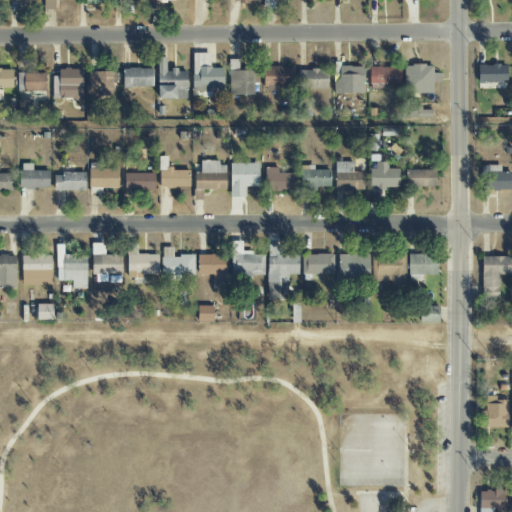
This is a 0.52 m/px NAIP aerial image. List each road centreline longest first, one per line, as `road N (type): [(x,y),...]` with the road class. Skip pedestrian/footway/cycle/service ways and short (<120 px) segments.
road 1 (residential): [(0,35),(511,31)]
road 2 (residential): [(0,226),(511,224)]
road 3 (residential): [(463,225),(455,511)]
road 4 (residential): [(459,0),(463,225)]
